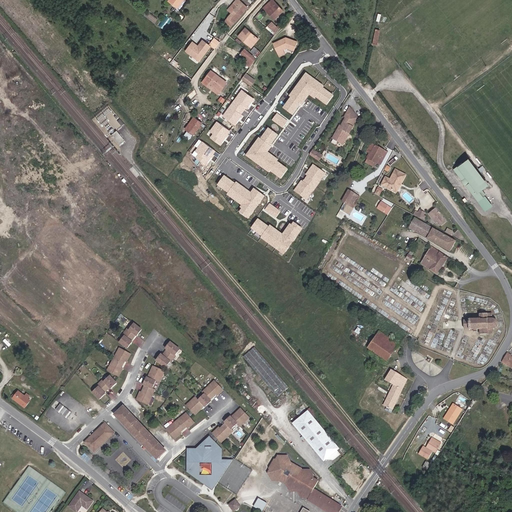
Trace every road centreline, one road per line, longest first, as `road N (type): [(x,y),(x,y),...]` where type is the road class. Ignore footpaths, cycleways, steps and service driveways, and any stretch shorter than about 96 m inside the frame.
road 1 (tertiary): [(41,0),(398,454)]
road 2 (track): [(385,460),(134,165),(127,135)]
road 3 (residential): [(317,57),(300,57),(227,152),(284,190),(343,100),(342,88),(317,64)]
road 4 (tertiary): [(328,46),(511,296)]
road 5 (tertiary): [(511,328),(483,375),(431,399),(397,443),(398,454)]
